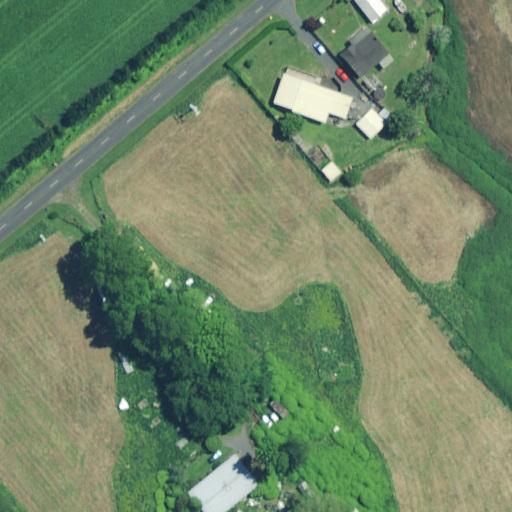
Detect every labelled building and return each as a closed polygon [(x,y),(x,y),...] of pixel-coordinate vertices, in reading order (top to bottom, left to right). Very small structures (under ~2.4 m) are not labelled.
[(386,11),(377,0),(352,0),(353,0),(371,23),(386,11)] [(394,60),(367,28),(356,37),(359,41),(340,56),(359,79),(378,64),(382,69),(394,60)] [(349,100),(283,77),(273,105),(324,123),(328,113),(343,118),(349,100)] [(386,125),(371,110),(355,125),(371,141),(386,125)] [(340,174),(331,163),(321,171),(330,182),(340,174)] [(288,414),(275,400),(269,405),(282,420),(288,414)] [(224,511),(258,485),(234,455),(186,494),(201,511),(224,511)]
